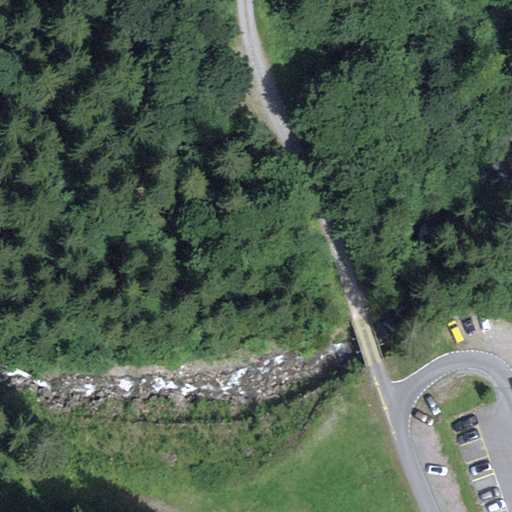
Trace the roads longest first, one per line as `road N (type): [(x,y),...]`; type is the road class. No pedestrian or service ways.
road 1 (unclassified): [(387,396),(335,237),(255,56),(249,23)]
road 2 (track): [(0,483),(106,495),(154,511)]
road 3 (unclassified): [(511,403),(489,366),(456,359),(387,396)]
road 4 (unclassified): [(387,396),(427,511)]
